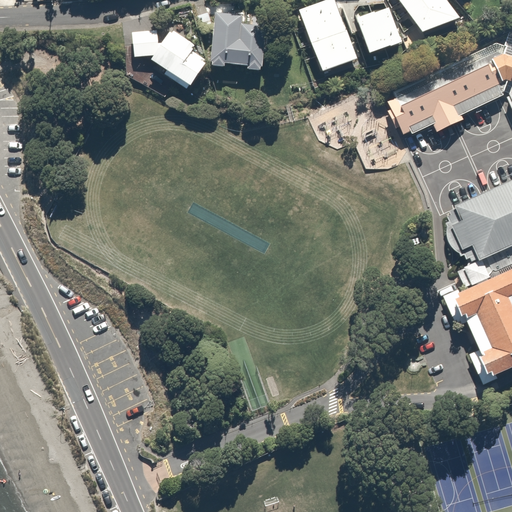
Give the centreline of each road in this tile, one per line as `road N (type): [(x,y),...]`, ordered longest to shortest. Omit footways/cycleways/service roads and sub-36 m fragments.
road 1 (secondary): [(0,223),(132,511)]
road 2 (residential): [(0,16),(155,0)]
